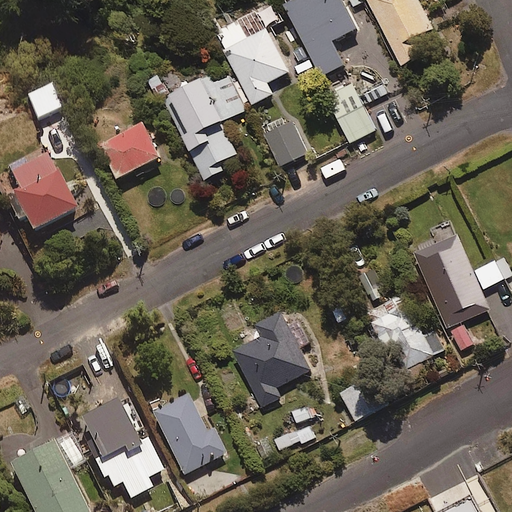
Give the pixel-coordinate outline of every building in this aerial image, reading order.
[(336,38),(360,26),(347,0),(288,0),(324,74),(348,62),(336,38)] [(372,0),(404,63),(444,43),(422,0),(372,0)] [(270,80),(292,70),(263,9),(220,29),(255,102),(276,92),(270,80)] [(235,82),(222,89),(211,69),(163,94),(207,177),(229,166),(225,158),(240,150),(224,120),(233,115),(248,107),(235,82)] [(352,140),(378,127),(366,104),(390,92),(384,82),(361,94),(359,90),(333,103),(352,140)] [(38,117),(63,108),(54,84),(29,93),(38,117)] [(120,176),(164,153),(145,119),(102,142),(120,176)] [(282,164),(309,152),(293,119),(267,131),(282,164)] [(22,187),(13,191),(34,229),(78,205),(44,146),(10,166),(22,187)] [(413,253),(448,328),(490,309),(482,290),(492,285),(505,279),(496,260),(474,271),(457,234),(413,253)] [(401,371),(438,353),(408,293),(371,311),(401,371)] [(279,385),(313,369),(285,310),(258,323),(264,334),(237,347),(264,405),(284,396),(279,385)] [(358,419),(388,403),(373,375),(343,391),(358,419)] [(95,394),(89,381),(68,390),(74,403),(95,394)] [(216,433),(212,435),(191,394),(154,412),(185,474),(226,454),(216,433)] [(316,417),(309,402),(292,410),(299,425),(316,417)] [(280,449),(316,435),(312,425),(276,438),(280,449)] [(70,433),(58,438),(72,468),(84,462),(70,433)] [(11,461),(17,473),(35,511),(89,511),(69,469),(54,440),(38,448),(11,461)] [(478,511),(473,502),(454,511),(478,511)]
